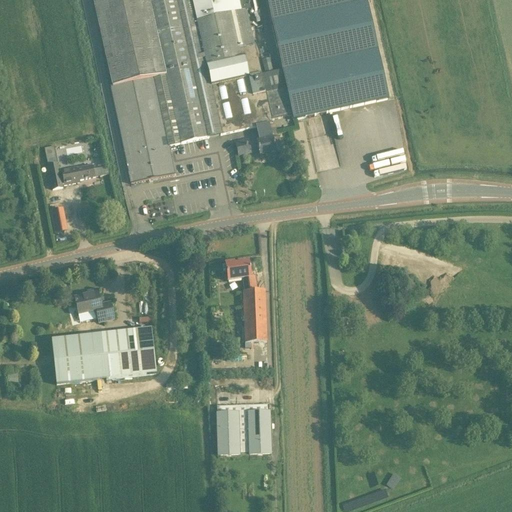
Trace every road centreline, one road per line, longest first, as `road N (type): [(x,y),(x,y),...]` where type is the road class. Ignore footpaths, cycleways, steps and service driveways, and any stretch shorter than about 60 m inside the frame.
road 1 (tertiary): [(0,274),(271,215),(434,192),(511,194)]
road 2 (track): [(271,215),(278,390),(226,398)]
